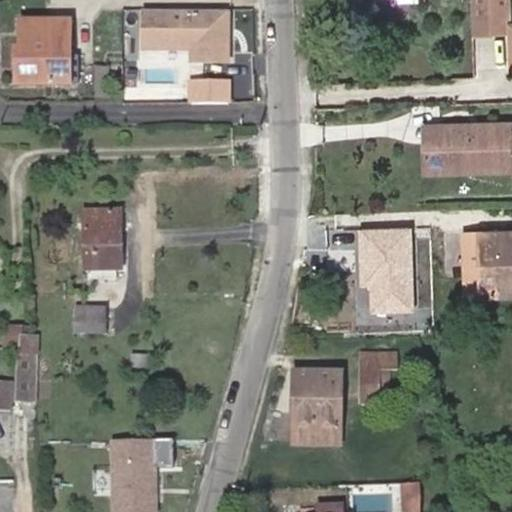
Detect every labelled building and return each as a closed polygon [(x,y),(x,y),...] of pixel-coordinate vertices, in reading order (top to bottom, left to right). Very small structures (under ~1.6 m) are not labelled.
[(491,34),(489,0),(470,0),(471,35),(491,34)] [(509,34),(507,0),(489,0),(491,34),(509,34)] [(227,62),(227,11),(142,12),(142,49),(191,49),(202,49),(202,62),(227,62)] [(66,85),(66,58),(70,57),(70,54),(70,21),(20,21),(21,50),(16,50),(16,85),(66,85)] [(202,62),(202,49),(191,49),(191,62),(202,62)] [(190,77),(190,101),(233,101),(234,77),(190,77)] [(511,123),(440,125),(441,141),(424,141),(425,174),(511,171),(511,123)] [(441,141),(440,125),(423,125),(424,141),(441,141)] [(121,270),(120,211),(84,212),(86,271),(91,270),(91,280),(117,280),(116,270),(121,270)] [(511,295),(511,231),(479,233),(481,297),(511,295)] [(481,297),(479,233),(465,233),(467,297),(481,297)] [(106,334),(107,307),(75,306),(74,334),(106,334)] [(20,335),(20,328),(5,327),(4,349),(20,351),(20,335)] [(36,347),(36,336),(29,335),(20,335),(20,351),(37,352),(37,351),(36,347)] [(38,404),(37,352),(20,351),(14,351),(14,403),(38,404)] [(379,401),(380,370),(389,370),(398,370),(398,353),(362,353),(361,405),(379,405),(379,401)] [(150,368),(150,355),(132,355),(132,367),(150,368)] [(390,401),(389,370),(380,370),(379,401),(390,401)] [(340,446),(341,373),(294,372),(293,445),(340,446)] [(0,411),(10,411),(12,385),(0,384),(0,411)] [(156,511),(156,467),(174,467),(173,439),(155,439),(112,440),(113,511),(156,511)] [(419,511),(420,484),(400,484),(400,511),(419,511)]
